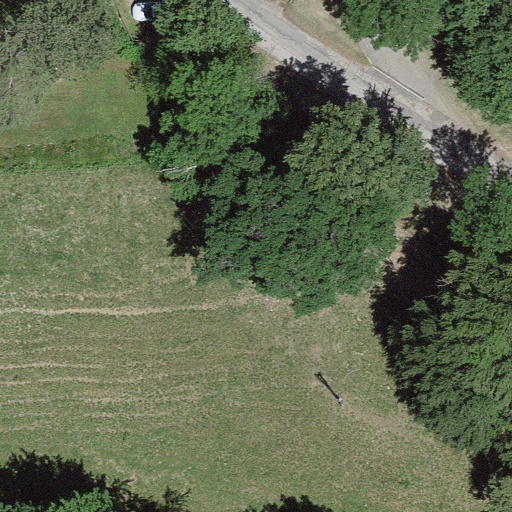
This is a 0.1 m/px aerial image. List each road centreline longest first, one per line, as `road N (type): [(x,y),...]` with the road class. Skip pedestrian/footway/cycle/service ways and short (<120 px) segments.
road 1 (residential): [(424,135),(231,0)]
road 2 (residential): [(424,135),(369,0)]
